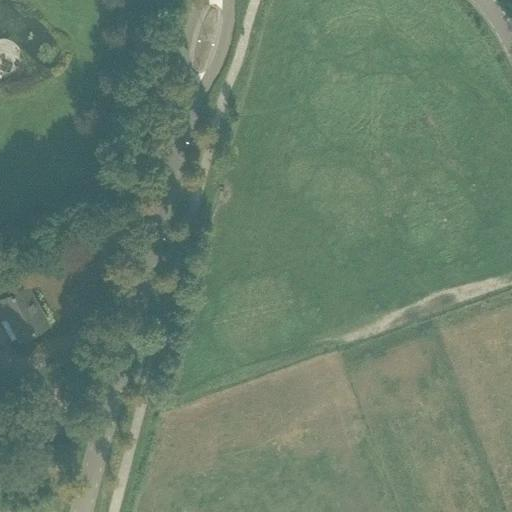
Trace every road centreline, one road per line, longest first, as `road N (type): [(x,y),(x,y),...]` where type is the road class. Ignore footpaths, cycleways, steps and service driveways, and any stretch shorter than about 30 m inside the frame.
road 1 (tertiary): [(79,511),(186,116)]
road 2 (tertiary): [(186,116),(220,58),(228,0)]
